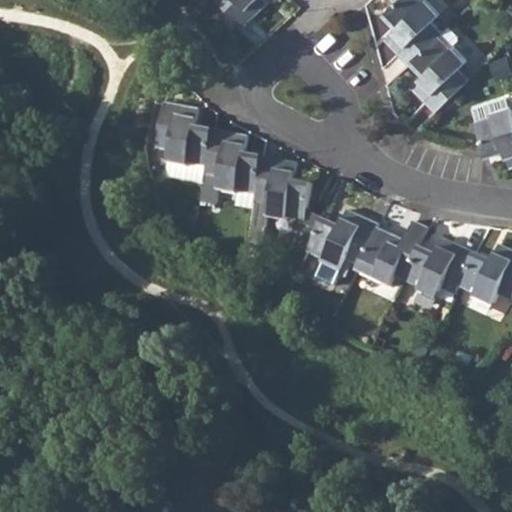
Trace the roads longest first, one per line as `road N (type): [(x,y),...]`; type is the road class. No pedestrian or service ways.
road 1 (residential): [(357,162),(281,127),(260,105),(257,88),(275,55),(304,50),(342,81),(352,124)]
road 2 (residential): [(511,203),(432,190),(357,162)]
